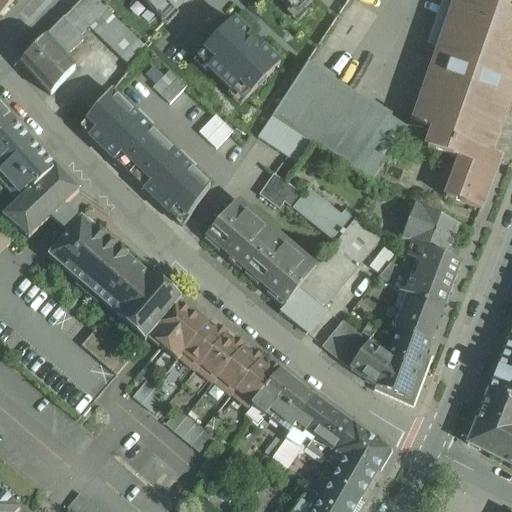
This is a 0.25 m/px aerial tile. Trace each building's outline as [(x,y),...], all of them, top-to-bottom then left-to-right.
[(0,0),(0,15),(15,0),(0,0)] [(92,0),(82,0),(64,19),(80,38),(89,29),(105,12),(92,0)] [(138,0),(157,19),(167,9),(171,13),(184,0),(138,0)] [(281,0),(295,12),(305,0),(281,0)] [(511,0),(456,0),(413,124),(433,131),(427,150),(459,161),(445,198),(480,211),(500,158),(489,155),(511,89),(511,0)] [(146,51),(105,12),(89,29),(130,69),(146,51)] [(64,19),(20,65),(50,97),(74,71),(64,60),(83,42),(80,38),(64,19)] [(280,65),(234,22),(205,53),(215,62),(209,69),(232,91),(239,85),(250,95),(280,65)] [(403,134),(305,68),(272,118),(311,145),(370,184),(403,134)] [(168,72),(152,90),(161,99),(178,82),(168,72)] [(178,82),(161,99),(170,107),(186,90),(178,82)] [(160,140),(112,93),(76,129),(124,176),(160,140)] [(0,138),(15,126),(0,109),(0,138)] [(215,118),(198,134),(207,143),(224,126),(215,118)] [(311,145),(272,118),(257,140),(297,166),(311,145)] [(15,126),(0,138),(0,165),(28,140),(15,126)] [(224,126),(207,143),(215,151),(232,134),(224,126)] [(28,140),(0,165),(0,193),(4,189),(3,187),(6,185),(21,201),(54,169),(28,140)] [(208,188),(160,140),(124,176),(172,224),(208,188)] [(27,241),(49,221),(63,208),(78,194),(54,169),(21,201),(1,219),(27,241)] [(293,190),(273,176),(258,197),(278,211),(284,204),(293,190)] [(340,217),(308,190),(303,197),(293,190),(284,204),(335,245),(354,222),(344,213),(340,217)] [(247,273),(277,239),(236,202),(206,237),(247,273)] [(67,236),(79,222),(63,208),(49,221),(67,236)] [(458,227),(419,208),(406,243),(411,245),(406,259),(416,263),(413,274),(405,297),(443,311),(460,264),(447,259),(458,227)] [(80,221),(79,222),(67,236),(48,259),(117,318),(116,319),(144,344),(148,339),(178,304),(180,302),(152,277),(149,280),(126,260),(127,259),(126,258),(126,259),(118,252),(119,251),(115,249),(107,243),(108,242),(105,239),(104,240),(96,233),(97,233),(96,232),(95,233),(80,221)] [(315,270),(299,290),(321,308),(332,294),(335,296),(380,241),(355,221),(354,222),(335,245),(315,270)] [(0,229),(0,242),(6,249),(12,242),(0,229)] [(277,239),(247,273),(285,306),(299,290),(315,270),(277,239)] [(384,250),(370,268),(379,275),(393,256),(384,250)] [(413,274),(390,265),(378,280),(394,293),(405,297),(413,274)] [(321,308),(299,290),(285,306),(279,314),(307,337),(327,313),(321,308)] [(443,311),(405,297),(392,330),(397,332),(430,345),(443,311)] [(190,313),(178,304),(148,339),(176,363),(178,360),(206,327),(207,325),(191,312),(190,313)] [(377,327),(370,323),(361,337),(364,339),(362,341),(367,346),(377,327)] [(342,325),(322,350),(349,371),(367,346),(362,341),(342,325)] [(206,327),(178,360),(194,374),(196,373),(223,339),(226,336),(217,329),(213,333),(206,327)] [(131,359),(96,329),(81,347),(116,377),(131,359)] [(397,332),(388,358),(367,346),(349,371),(375,390),(408,402),(430,345),(397,332)] [(223,339),(196,373),(212,386),(213,385),(241,351),(244,348),(235,341),(231,345),(223,339)] [(511,345),(507,344),(487,394),(511,403),(511,345)] [(241,351),(213,385),(230,399),(231,397),(259,364),(261,361),(252,353),(249,358),(241,351)] [(259,364),(231,397),(248,411),(250,408),(279,373),(270,366),(266,370),(259,364)] [(314,401),(280,373),(279,373),(250,408),(265,419),(269,414),(293,432),(314,401)] [(145,383),(132,399),(140,406),(154,390),(145,383)] [(154,390),(140,406),(149,413),(162,397),(154,390)] [(511,403),(487,394),(467,446),(511,468),(511,403)] [(353,429),(314,401),(293,432),(285,443),(297,451),(305,440),(311,444),(306,451),(327,466),(353,429)] [(187,417),(178,410),(164,426),(173,434),(187,417)] [(203,431),(187,417),(173,434),(190,448),(203,431)] [(337,473),(388,454),(353,429),(327,466),(337,473)] [(203,431),(190,448),(198,455),(212,438),(203,431)] [(388,454),(337,473),(330,485),(360,502),(388,454)] [(354,511),(360,502),(330,485),(319,504),(316,501),(309,511),(354,511)] [(0,511),(17,511),(18,511),(0,495),(0,511)] [(99,511),(79,495),(64,511),(99,511)]
